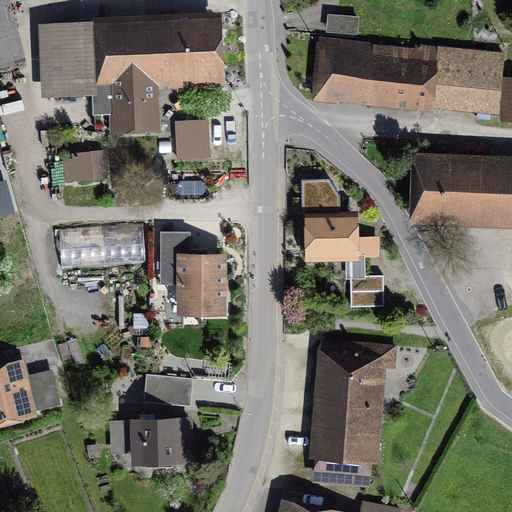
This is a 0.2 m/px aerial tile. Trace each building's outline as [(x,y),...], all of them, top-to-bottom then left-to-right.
[(9,0),(0,0),(0,64),(25,57),(9,0)] [(357,18),(329,15),(328,30),(356,33),(357,18)] [(221,21),(40,29),(43,104),(92,102),(92,121),(112,120),(112,139),(159,137),(157,92),(224,89),(221,21)] [(359,42),(322,39),(317,90),(497,109),(503,54),(419,46),(418,53),(374,50),(375,45),(359,44),(359,42)] [(209,126),(176,127),(177,166),(210,165),(209,126)] [(67,186),(106,182),(104,155),(64,159),(67,186)] [(511,170),(421,166),(418,209),(511,213),(511,170)] [(0,177),(0,215),(17,211),(8,176),(0,177)] [(337,179),(308,180),(309,258),(374,257),(374,237),(352,237),(352,215),(337,215),(337,179)] [(146,221),(61,223),(62,263),(147,260),(146,221)] [(224,318),(224,260),(190,260),(190,237),(161,236),(161,287),(175,287),(175,318),(224,318)] [(363,296),(374,297),(374,316),(388,317),(388,288),(374,288),(363,288),(363,296)] [(320,343),(310,464),(379,470),(388,348),(320,343)] [(22,362),(0,366),(0,426),(36,419),(22,362)] [(190,420),(131,422),(133,469),(191,467),(190,420)] [(332,511),(284,502),(281,511),(332,511)]
